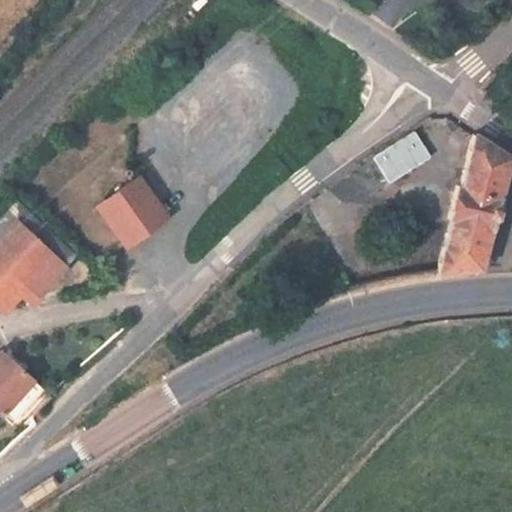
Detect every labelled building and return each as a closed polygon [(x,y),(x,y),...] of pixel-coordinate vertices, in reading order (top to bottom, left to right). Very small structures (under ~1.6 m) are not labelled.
[(431,156),(414,131),(374,158),(390,182),(431,156)] [(483,274),(511,165),(511,164),(474,141),(435,279),(483,274)] [(164,225),(138,183),(135,185),(132,179),(134,178),(128,169),(120,175),(125,182),(126,182),(130,188),(100,208),(127,250),(147,236),(164,225)] [(0,307),(13,321),(32,305),(42,315),(78,281),(32,234),(0,265),(0,307)] [(37,397),(6,366),(0,371),(0,402),(15,418),(37,397)] [(15,418),(0,402),(0,427),(2,430),(15,418)]
